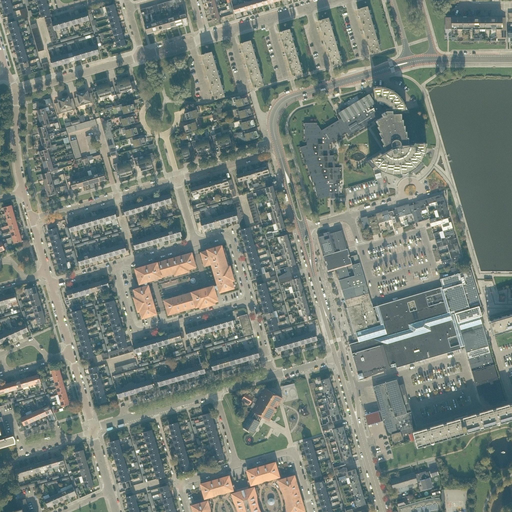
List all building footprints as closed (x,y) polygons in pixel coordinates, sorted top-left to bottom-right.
[(4,8),(12,6),(10,0),(2,2),(4,8)] [(216,6),(220,5),(218,0),(216,0),(215,1),(207,3),(209,8),(216,6)] [(41,12),(48,9),(47,4),(39,6),(41,12)] [(108,13),(115,10),(114,4),(106,7),(108,13)] [(12,12),(13,12),(12,6),(4,8),(6,14),(7,14),(12,12)] [(362,24),(372,21),(368,6),(358,9),(359,15),(359,16),(359,18),(360,18),(362,24)] [(84,22),(89,20),(87,12),(81,14),(84,22)] [(213,20),(220,18),(218,12),(211,14),(213,20)] [(182,24),(188,22),(185,13),(179,15),(182,24)] [(78,23),(84,22),(81,14),(76,15),(78,23)] [(176,26),(174,16),(173,14),(171,15),(172,17),(168,18),(171,27),(176,26)] [(176,16),(175,14),(173,14),(174,16),(176,26),(182,24),(179,15),(176,16)] [(72,25),(78,23),(76,15),(70,17),(72,25)] [(66,27),(72,25),(70,17),(64,19),(66,27)] [(323,36),(333,33),(329,17),(319,20),(320,27),(321,30),(323,36)] [(455,19),(455,17),(445,17),(445,29),(458,29),(458,17),(457,17),(457,19),(455,19)] [(506,26),(506,18),(506,17),(502,17),(502,19),(500,19),(500,17),(496,17),(496,29),(502,29),(502,37),(506,37),(506,26)] [(165,29),(171,27),(168,18),(162,20),(165,29)] [(61,28),(66,27),(64,19),(58,20),(61,28)] [(55,30),(61,28),(58,20),(52,22),(53,23),(53,26),(54,29),(55,30)] [(159,31),(165,29),(162,20),(156,21),(159,31)] [(10,29),(18,27),(16,21),(15,21),(9,23),(8,23),(10,29)] [(153,32),(159,31),(156,21),(151,23),(153,32)] [(366,39),(376,36),(372,21),(362,24),(364,30),(363,30),(364,33),(365,33),(366,39)] [(113,30),(120,28),(119,22),(111,24),(113,30)] [(147,34),(153,32),(151,23),(145,25),(147,34)] [(114,36),(122,33),(120,28),(113,30),(114,36)] [(284,47),(294,44),(290,29),(280,32),(282,38),(281,38),(282,41),(284,47)] [(13,40),(21,38),(19,32),(11,35),(13,40)] [(327,51),(338,48),(333,33),(323,36),(325,42),(324,42),(325,45),(326,44),(327,51)] [(371,54),(381,51),(376,36),(366,39),(368,45),(367,45),(368,48),(369,48),(371,54)] [(15,46),(23,44),(21,38),(13,40),(15,46)] [(118,47),(126,45),(124,39),(116,41),(118,47)] [(245,58),(255,56),(251,40),(241,43),(243,49),(242,50),(243,52),(245,58)] [(17,52),(24,50),(23,44),(15,46),(17,52)] [(289,62),(299,59),(294,44),(284,47),(286,53),(285,53),(286,56),(287,56),(289,62)] [(93,55),(99,53),(97,45),(91,47),(93,55)] [(88,57),(93,55),(91,47),(85,49),(88,57)] [(332,65),(342,62),(338,48),(327,51),(329,56),(328,57),(329,59),(330,59),(332,65)] [(82,58),(88,57),(85,49),(79,51),(82,58)] [(18,58),(26,56),(24,50),(17,52),(18,58)] [(76,60),(82,58),(79,51),(74,52),(76,60)] [(206,70),(216,67),(212,52),(202,54),(204,61),(203,61),(204,64),(206,70)] [(65,63),(70,62),(68,54),(62,56),(65,63)] [(20,64),(28,62),(26,56),(18,58),(20,64)] [(59,65),(65,63),(62,56),(56,57),(59,65)] [(250,73),(260,70),(255,56),(245,58),(247,64),(246,64),(247,67),(248,67),(250,73)] [(53,67),(59,65),(56,57),(50,59),(53,67)] [(303,74),(299,59),(289,62),(290,68),(289,68),(290,71),(291,71),(293,77),(303,74)] [(23,75),(31,73),(30,67),(22,70),(23,75)] [(211,85),(221,82),(216,67),(206,70),(208,76),(207,76),(208,79),(209,78),(211,85)] [(254,88),(264,85),(260,70),(250,73),(251,79),(251,82),(252,82),(254,88)] [(130,81),(130,80),(129,78),(127,79),(123,79),(126,91),(131,89),(132,88),(132,89),(132,90),(136,89),(133,80),(133,81),(131,82),(130,81)] [(121,91),(126,91),(123,79),(119,81),(117,81),(118,84),(118,85),(115,86),(117,94),(121,93),(120,92),(121,91)] [(225,97),(225,96),(221,82),(211,85),(212,90),(212,91),(212,93),(213,93),(215,99),(225,97)] [(109,87),(109,86),(109,84),(107,84),(102,85),(106,97),(111,95),(111,94),(112,95),(111,95),(112,96),(115,95),(113,86),(112,86),(113,87),(110,88),(109,87)] [(101,97),(106,97),(102,85),(99,87),(97,87),(97,90),(97,91),(95,92),(95,91),(94,92),(97,100),(101,99),(100,99),(100,98),(101,97)] [(307,145),(300,147),(300,148),(302,147),(303,153),(305,158),(305,159),(307,164),(305,165),(307,165),(308,164),(310,170),(311,175),(311,176),(313,181),(312,181),(312,182),(313,181),(315,181),(316,186),(316,187),(318,192),(320,198),(318,198),(318,199),(319,198),(330,195),(334,195),(334,198),(334,197),(339,197),(339,195),(339,192),(339,188),(339,186),(340,186),(340,180),(340,179),(339,179),(338,179),(338,178),(338,173),(338,168),(340,168),(340,167),(336,167),(335,167),(333,167),(333,162),(333,161),(333,156),(334,156),(334,155),(331,155),(330,155),(328,156),(328,150),(328,144),(329,144),(329,143),(328,142),(331,141),(336,138),(336,137),(341,134),(346,131),(347,133),(348,134),(349,136),(349,135),(354,132),(359,129),(359,128),(364,125),(369,122),(369,124),(370,123),(375,120),(376,121),(377,120),(380,125),(379,126),(382,131),(381,132),(384,137),(382,138),(385,143),(384,144),(387,149),(386,150),(387,150),(382,153),(381,152),(371,159),(370,159),(370,160),(368,161),(367,161),(368,162),(373,169),(373,168),(376,166),(377,167),(377,166),(376,166),(377,165),(378,165),(380,166),(380,167),(381,167),(380,168),(382,169),(384,170),(385,169),(386,170),(387,170),(388,171),(391,172),(392,173),(392,171),(393,171),(395,172),(396,172),(396,173),(399,173),(400,173),(400,174),(401,174),(401,173),(401,172),(403,172),(406,171),(408,170),(409,171),(408,171),(408,172),(408,171),(410,170),(412,173),(413,172),(414,173),(420,170),(423,166),(422,164),(423,163),(421,161),(421,160),(422,160),(422,159),(421,159),(423,155),(422,155),(423,154),(423,153),(424,148),(426,148),(426,149),(426,148),(427,143),(426,143),(414,143),(414,144),(408,144),(409,144),(409,143),(407,143),(407,137),(405,137),(405,131),(404,131),(403,125),(402,125),(402,119),(400,119),(400,118),(400,113),(398,113),(398,112),(406,109),(407,109),(405,104),(405,103),(404,104),(403,105),(402,102),(403,101),(402,100),(401,99),(400,98),(399,98),(398,97),(396,96),(398,95),(397,94),(396,94),(394,92),(393,93),(392,92),(390,91),(390,90),(386,89),(385,89),(384,89),(379,88),(379,87),(379,86),(373,86),(373,87),(374,87),(373,87),(374,92),(370,95),(369,94),(367,96),(359,100),(359,101),(347,108),(342,111),(341,111),(339,113),(342,118),(339,120),(321,131),(318,125),(317,125),(317,123),(305,123),(306,123),(306,129),(305,129),(306,129),(307,135),(305,135),(307,135),(307,141),(305,141),(305,142),(307,142),(307,145)] [(87,91),(85,92),(85,91),(82,92),(86,104),(91,103),(94,102),(92,93),(88,94),(87,91)] [(80,106),(86,104),(82,92),(79,93),(77,94),(78,97),(74,98),(77,107),(80,106)] [(69,96),(66,97),(66,96),(63,97),(67,112),(73,110),(76,109),(73,98),(70,99),(69,96)] [(240,96),(232,98),(234,103),(237,103),(238,106),(249,103),(248,102),(249,102),(247,98),(247,97),(241,99),(240,99),(240,96)] [(62,113),(67,112),(63,97),(60,98),(60,99),(58,99),(59,102),(56,103),(59,114),(62,113)] [(126,103),(127,103),(119,105),(121,110),(124,110),(125,113),(135,110),(135,109),(136,108),(134,105),(134,104),(128,105),(127,105),(126,103)] [(196,113),(199,112),(198,106),(190,109),(191,109),(191,111),(191,112),(185,113),(185,114),(186,118),(187,118),(187,119),(197,116),(196,113)] [(243,108),(243,107),(236,109),(237,115),(241,114),(241,118),(252,115),(252,113),(250,109),(250,108),(245,110),(244,110),(243,108)] [(47,116),(52,114),(51,112),(39,116),(40,121),(48,119),(47,116)] [(126,115),(119,117),(120,122),(124,122),(125,125),(135,122),(135,121),(136,121),(133,117),(133,116),(128,118),(127,118),(126,115)] [(246,119),(247,119),(247,118),(239,120),(240,126),(244,126),(245,129),(255,126),(255,125),(256,124),(254,121),(253,120),(248,121),(247,121),(246,119)] [(195,126),(198,124),(197,119),(189,121),(190,121),(190,124),(189,124),(184,126),(184,127),(184,131),(185,131),(186,132),(196,129),(195,126)] [(51,127),(50,124),(42,127),(42,126),(38,128),(39,133),(47,131),(46,128),(51,127)] [(129,126),(130,126),(122,128),(124,134),(127,133),(128,137),(138,134),(138,132),(139,132),(137,128),(136,127),(131,129),(130,129),(129,126)] [(249,130),(250,130),(250,129),(242,132),(244,137),(247,137),(248,140),(258,137),(258,136),(259,135),(257,132),(257,131),(251,132),(250,132),(249,130)] [(233,138),(231,130),(225,132),(225,135),(222,136),(226,148),(230,145),(231,145),(230,139),(230,138),(233,138)] [(222,136),(219,137),(218,134),(212,136),(215,143),(217,142),(218,143),(219,148),(221,148),(226,148),(222,136)] [(50,139),(54,138),(53,135),(41,139),(42,144),(50,142),(50,139)] [(137,136),(138,136),(137,136),(130,138),(131,144),(135,143),(136,147),(146,144),(146,142),(147,142),(144,138),(144,137),(139,139),(138,139),(137,136)] [(212,144),(213,144),(210,136),(205,138),(205,141),(202,142),(205,154),(210,151),(211,151),(209,145),(209,144),(212,144)] [(202,142),(199,143),(197,140),(192,142),(194,149),(197,148),(197,149),(199,154),(200,154),(205,154),(202,142)] [(192,150),(190,142),(184,144),(185,147),(181,148),(184,159),(185,158),(186,159),(189,157),(191,157),(189,151),(189,150),(192,149),(192,150)] [(53,150),(52,148),(52,147),(44,150),(40,151),(39,152),(39,154),(41,155),(41,157),(49,154),(48,151),(53,150)] [(154,161),(155,161),(152,153),(147,155),(147,158),(144,159),(147,171),(152,168),(153,168),(151,162),(152,161),(154,160),(154,161)] [(144,159),(141,160),(139,157),(134,158),(136,166),(139,165),(139,166),(141,171),(142,171),(147,171),(144,159)] [(52,162),(56,161),(55,158),(43,162),(45,167),(53,165),(52,162)] [(134,167),(132,159),(126,161),(127,164),(124,165),(127,176),(131,174),(133,174),(131,168),(131,167),(134,166),(134,167)] [(124,165),(121,166),(119,163),(113,164),(116,172),(116,171),(118,171),(119,172),(121,177),(122,177),(127,176),(124,165)] [(264,177),(270,176),(267,166),(261,168),(263,175),(264,177)] [(103,171),(100,172),(99,168),(96,169),(100,181),(106,179),(103,171)] [(257,176),(263,175),(261,168),(257,169),(257,168),(255,169),(257,176)] [(252,170),(249,171),(251,178),(257,176),(255,169),(252,169),(252,170)] [(55,173),(54,171),(46,173),(42,174),(43,180),(51,177),(51,174),(55,173)] [(92,175),(89,176),(88,171),(85,172),(89,184),(95,183),(92,175)] [(239,182),(245,180),(243,173),(237,174),(239,182)] [(81,178),(78,179),(77,174),(75,175),(78,187),(84,186),(81,178)] [(231,179),(228,180),(227,177),(221,179),(223,186),(228,185),(230,190),(234,189),(231,179)] [(54,185),(60,183),(60,181),(57,182),(45,185),(47,191),(55,188),(54,185)] [(193,195),(199,193),(197,186),(191,188),(193,195)] [(268,194),(275,192),(273,186),(266,188),(268,194)] [(61,193),(60,190),(59,187),(55,188),(47,191),(48,196),(61,193)] [(166,204),(172,202),(170,194),(164,196),(166,204)] [(439,195),(440,195),(424,200),(425,206),(426,206),(429,205),(429,204),(437,201),(439,209),(447,207),(443,196),(440,198),(439,195)] [(160,205),(166,204),(164,196),(158,198),(160,205)] [(154,207),(160,205),(158,198),(152,199),(154,207)] [(149,209),(154,207),(152,199),(146,201),(149,209)] [(426,206),(425,206),(424,200),(417,201),(417,202),(418,202),(418,203),(414,205),(419,222),(422,221),(419,211),(426,209),(426,206)] [(143,210),(149,209),(146,201),(141,203),(143,210)] [(137,212),(143,210),(141,203),(135,204),(137,212)] [(131,214),(137,212),(135,204),(129,206),(131,214)] [(409,204),(403,206),(405,215),(412,213),(415,223),(419,222),(414,205),(409,206),(409,204)] [(5,213),(13,211),(12,205),(4,207),(5,213)] [(125,216),(131,214),(129,206),(123,208),(123,209),(125,215),(125,216)] [(399,217),(405,215),(403,206),(396,208),(397,208),(397,209),(393,211),(398,228),(401,227),(399,217)] [(448,214),(449,214),(447,207),(439,209),(437,210),(439,217),(429,219),(430,223),(448,218),(447,214),(448,213),(448,214)] [(117,217),(115,211),(115,210),(109,212),(111,220),(117,218),(117,217)] [(388,210),(382,212),(385,221),(392,219),(394,229),(398,228),(393,211),(388,212),(388,210)] [(7,219),(15,217),(13,211),(5,213),(7,219)] [(238,219),(237,217),(236,214),(235,211),(230,213),(232,221),(238,219)] [(105,222),(111,220),(109,212),(103,214),(105,222)] [(378,224),(385,221),(382,212),(375,214),(376,214),(376,216),(372,217),(377,234),(380,233),(378,224)] [(226,222),(232,221),(230,213),(224,215),(226,222)] [(99,223),(105,222),(103,214),(97,215),(99,223)] [(94,225),(99,223),(97,215),(91,217),(94,225)] [(220,224),(226,222),(224,215),(218,216),(220,224)] [(215,226),(220,224),(218,216),(212,218),(215,226)] [(367,217),(367,216),(361,218),(364,229),(364,228),(371,226),(373,235),(377,234),(372,217),(367,218),(367,217)] [(9,225),(17,223),(15,217),(7,219),(9,225)] [(88,227),(94,225),(91,217),(86,219),(88,227)] [(209,228),(215,226),(212,218),(207,220),(209,228)] [(449,223),(448,218),(430,223),(431,227),(441,224),(443,231),(453,228),(451,222),(449,223)] [(82,228),(88,227),(86,219),(80,220),(82,228)] [(76,230),(82,228),(80,220),(74,222),(76,230)] [(203,229),(209,228),(207,220),(201,221),(203,229)] [(70,232),(76,230),(74,222),(68,224),(70,232)] [(278,230),(285,228),(283,222),(276,224),(278,230)] [(11,231),(19,229),(17,223),(9,225),(11,231)] [(250,233),(249,227),(241,230),(243,235),(250,233)] [(50,236),(58,234),(56,228),(48,230),(50,236)] [(176,237),(182,235),(179,228),(173,229),(176,237)] [(454,234),(455,234),(453,228),(443,231),(445,238),(435,240),(436,244),(454,239),(453,235),(454,234)] [(12,237),(20,235),(19,229),(11,231),(12,237)] [(168,231),(167,229),(164,230),(165,232),(162,233),(164,241),(170,239),(168,231)] [(170,239),(176,237),(173,229),(168,231),(170,239)] [(330,234),(335,251),(347,247),(342,230),(330,234)] [(158,242),(164,241),(162,233),(156,234),(158,242)] [(244,241),(252,239),(250,233),(243,235),(244,241)] [(52,242),(59,239),(58,234),(50,236),(52,242)] [(153,244),(158,242),(156,234),(150,236),(153,244)] [(323,254),(335,251),(330,234),(318,237),(323,254)] [(14,243),(22,241),(20,235),(12,237),(14,243)] [(282,243),(289,241),(287,235),(278,237),(279,243),(282,243)] [(147,246),(153,244),(150,236),(145,238),(147,246)] [(141,247),(147,246),(145,238),(139,240),(141,247)] [(53,247),(61,245),(59,239),(52,242),(53,247)] [(455,244),(454,239),(436,244),(437,247),(447,245),(449,252),(459,249),(457,243),(455,244)] [(135,249),(141,247),(139,240),(133,241),(133,242),(135,248),(135,249)] [(126,251),(125,245),(124,244),(118,246),(121,253),(127,252),(126,251)] [(55,253),(63,251),(61,245),(53,247),(55,253)] [(192,292),(164,300),(169,314),(203,305),(204,307),(211,304),(211,302),(218,300),(215,290),(219,289),(220,292),(234,288),(232,281),(234,280),(233,277),(231,277),(230,274),(232,273),(232,272),(230,273),(229,270),(231,269),(230,265),(228,266),(222,245),(208,250),(201,252),(204,264),(213,261),(220,286),(218,286),(218,285),(214,286),(211,287),(211,286),(194,291),(195,291),(192,292)] [(248,253),(255,251),(254,245),(246,247),(248,253)] [(115,255),(121,253),(118,246),(113,247),(115,255)] [(109,257),(115,255),(113,247),(107,249),(109,257)] [(282,255),(285,255),(292,252),(291,247),(284,249),(281,249),(282,255)] [(352,265),(347,247),(335,251),(323,254),(328,272),(338,269),(346,267),(349,266),(352,265)] [(103,258),(109,257),(107,249),(101,251),(103,258)] [(461,255),(459,249),(449,252),(451,258),(442,261),(444,268),(453,265),(452,262),(462,260),(462,259),(460,260),(459,255),(460,255),(461,255)] [(57,259),(64,257),(63,251),(55,253),(57,259)] [(98,260),(103,258),(101,251),(95,252),(98,260)] [(249,259),(257,256),(255,251),(248,253),(249,259)] [(92,262),(98,260),(95,252),(90,254),(92,262)] [(140,311),(142,318),(155,314),(153,307),(155,307),(147,281),(161,277),(174,273),(175,275),(176,275),(175,273),(178,272),(179,274),(185,272),(185,270),(188,269),(189,271),(189,269),(196,267),(192,253),(154,263),(139,267),(139,268),(136,269),(140,283),(141,283),(142,287),(134,289),(136,296),(134,297),(134,298),(136,297),(137,300),(135,301),(137,307),(139,307),(140,310),(138,311),(140,311)] [(86,263),(92,262),(90,254),(84,256),(86,263)] [(80,265),(86,263),(84,256),(78,257),(80,265)] [(251,264),(259,262),(257,256),(249,259),(251,264)] [(58,265),(66,263),(64,257),(57,259),(58,265)] [(253,270),(261,268),(259,262),(251,264),(253,270)] [(60,271),(68,268),(66,263),(58,265),(60,271)] [(360,263),(352,265),(355,276),(349,277),(339,280),(342,289),(342,290),(366,283),(360,263)] [(278,277),(279,280),(286,278),(291,276),(291,273),(298,270),(296,264),(289,266),(286,267),(287,271),(278,277)] [(349,277),(346,267),(338,269),(341,276),(339,277),(340,280),(339,280),(349,277)] [(261,274),(262,274),(261,268),(253,270),(254,276),(255,276),(261,274)] [(354,333),(357,333),(358,337),(359,341),(350,344),(359,379),(365,377),(365,378),(374,374),(390,369),(390,368),(393,367),(396,366),(396,368),(461,349),(463,348),(465,347),(466,352),(488,346),(483,327),(482,327),(480,319),(479,317),(482,316),(483,313),(470,270),(440,279),(442,287),(377,306),(375,306),(380,321),(377,321),(374,312),(350,319),(354,333)] [(292,286),(301,283),(300,277),(290,280),(292,286)] [(103,289),(109,287),(107,279),(101,281),(103,289)] [(98,290),(103,289),(101,281),(95,283),(98,290)] [(266,288),(265,283),(265,282),(264,283),(258,284),(257,285),(259,291),(266,288)] [(92,292),(98,290),(95,283),(90,284),(92,292)] [(293,292),(303,289),(301,283),(292,286),(293,292)] [(345,300),(346,300),(369,293),(366,283),(342,290),(343,292),(342,292),(344,296),(345,300)] [(86,294),(92,292),(90,284),(84,286),(86,294)] [(26,296),(29,295),(37,293),(35,286),(25,290),(26,296)] [(80,295),(86,294),(84,286),(78,288),(80,295)] [(75,297),(80,295),(78,288),(72,289),(75,297)] [(260,296),(268,294),(266,288),(259,291),(260,296)] [(67,305),(70,304),(70,301),(72,300),(72,298),(75,297),(72,289),(66,291),(68,297),(65,298),(67,305)] [(295,298),(305,295),(303,289),(293,292),(295,298)] [(11,302),(17,300),(15,292),(9,294),(11,302)] [(31,301),(39,299),(37,293),(29,295),(31,301)] [(347,307),(371,300),(369,293),(346,300),(347,303),(346,303),(347,307)] [(5,304),(11,302),(9,294),(3,296),(5,304)] [(262,302),(270,300),(268,294),(260,296),(262,302)] [(297,304),(307,301),(305,295),(295,298),(297,304)] [(33,307),(41,304),(39,299),(31,301),(33,307)] [(107,308),(115,306),(114,300),(106,302),(107,308)] [(264,308),(272,306),(270,300),(262,302),(264,308)] [(374,312),(371,300),(347,307),(349,316),(350,319),(374,312)] [(299,310),(301,309),(308,307),(307,301),(297,304),(299,310)] [(35,313),(42,310),(41,304),(33,307),(35,313)] [(109,314),(117,312),(115,306),(107,308),(109,314)] [(265,314),(273,312),(272,306),(264,308),(265,314)] [(36,319),(44,316),(42,310),(35,313),(36,319)] [(74,318),(82,316),(80,310),(72,312),(74,318)] [(111,320),(119,318),(117,312),(109,314),(111,320)] [(267,320),(275,317),(273,312),(265,314),(267,320)] [(305,321),(312,319),(310,313),(303,315),(305,321)] [(240,323),(249,320),(247,314),(238,316),(240,323)] [(511,314),(491,321),(490,321),(494,333),(511,327),(511,314)] [(38,325),(46,323),(44,316),(36,319),(38,325)] [(76,324),(83,322),(82,316),(74,318),(76,324)] [(235,320),(233,321),(232,316),(226,318),(228,326),(234,324),(236,323),(235,320)] [(269,325),(277,323),(275,317),(267,320),(269,325)] [(112,326),(120,323),(119,318),(111,320),(112,326)] [(222,327),(228,326),(226,318),(220,320),(222,327)] [(216,329),(222,327),(220,320),(214,321),(216,329)] [(242,329),(251,327),(249,320),(240,323),(242,329)] [(211,331),(216,329),(214,321),(208,323),(211,331)] [(77,330),(85,327),(83,322),(76,324),(77,330)] [(23,333),(29,331),(25,323),(20,326),(23,333)] [(114,332),(122,329),(120,323),(112,326),(114,332)] [(205,332),(211,331),(208,323),(203,325),(205,332)] [(270,331),(278,329),(277,323),(269,325),(270,331)] [(199,334),(205,332),(203,325),(197,326),(199,334)] [(17,336),(23,333),(20,326),(14,328),(17,336)] [(193,336),(199,334),(197,326),(191,328),(193,336)] [(79,336),(87,333),(85,327),(77,330),(79,336)] [(244,336),(253,333),(251,327),(242,329),(244,336)] [(12,339),(17,336),(14,328),(8,331),(12,339)] [(187,338),(193,336),(191,328),(185,330),(187,338)] [(116,337),(124,335),(122,329),(114,332),(116,337)] [(6,341),(12,339),(8,331),(3,333),(6,341)] [(182,339),(181,338),(180,332),(179,331),(173,333),(176,341),(182,339)] [(311,341),(317,340),(315,332),(309,334),(311,341)] [(81,341),(89,339),(87,333),(79,336),(81,341)] [(170,343),(176,341),(173,333),(168,335),(170,343)] [(306,343),(311,341),(309,334),(303,335),(306,343)] [(118,343),(125,341),(124,335),(116,337),(118,343)] [(164,344),(170,343),(168,335),(162,337),(164,344)] [(300,345),(306,343),(303,335),(298,337),(300,345)] [(158,346),(164,344),(162,337),(156,338),(158,346)] [(294,346),(300,345),(298,337),(292,339),(294,346)] [(153,348),(158,346),(156,338),(150,340),(153,348)] [(82,347),(90,345),(89,339),(81,341),(82,347)] [(288,348),(294,346),(292,339),(286,340),(288,348)] [(147,349),(153,348),(150,340),(145,342),(147,349)] [(283,350),(288,348),(286,340),(280,342),(283,350)] [(119,349),(120,349),(123,348),(126,347),(127,347),(125,341),(118,343),(119,349)] [(141,351),(147,349),(145,342),(139,343),(141,351)] [(277,351),(283,350),(280,342),(274,344),(277,351)] [(135,353),(141,351),(139,343),(133,345),(135,353)] [(84,353),(92,351),(90,345),(82,347),(84,353)] [(468,359),(490,352),(488,346),(466,352),(466,353),(467,352),(468,358),(468,359)] [(254,358),(260,357),(257,349),(251,350),(254,358)] [(248,360),(254,358),(251,350),(246,352),(248,360)] [(86,359),(87,359),(93,357),(94,356),(92,351),(84,353),(86,359)] [(242,362),(248,360),(246,352),(240,354),(242,362)] [(470,365),(492,358),(490,352),(468,359),(470,364),(470,365)] [(236,363),(242,362),(240,354),(234,355),(236,363)] [(231,365),(236,363),(234,355),(228,357),(231,365)] [(225,367),(231,365),(228,357),(222,359),(225,367)] [(481,368),(494,364),(492,358),(470,365),(472,371),(481,368)] [(219,368),(225,367),(222,359),(217,361),(219,368)] [(219,368),(217,361),(211,362),(211,363),(213,368),(213,369),(213,370),(219,368)] [(206,372),(205,371),(204,365),(203,364),(197,366),(200,374),(206,372)] [(497,377),(495,368),(494,364),(481,368),(472,371),(474,377),(473,377),(474,377),(476,383),(475,383),(476,383),(497,377)] [(98,372),(97,368),(96,366),(89,368),(90,374),(98,372)] [(194,376),(200,374),(197,366),(192,368),(194,376)] [(53,377),(61,374),(59,368),(51,370),(53,377)] [(194,376),(192,368),(186,370),(188,377),(194,376)] [(182,379),(188,377),(186,370),(180,371),(182,379)] [(177,381),(182,379),(180,371),(174,373),(177,381)] [(92,380),(100,378),(103,377),(102,375),(99,376),(98,372),(90,374),(92,380)] [(171,382),(169,375),(168,373),(166,373),(166,375),(163,376),(165,384),(171,382)] [(171,382),(177,381),(174,373),(169,375),(171,382)] [(35,384),(41,382),(39,374),(33,376),(35,384)] [(55,383),(63,380),(61,374),(53,377),(55,383)] [(29,385),(35,384),(33,376),(27,377),(29,385)] [(159,386),(165,384),(163,376),(157,378),(159,386)] [(23,387),(29,385),(27,377),(21,379),(23,387)] [(497,377),(476,383),(477,389),(499,383),(497,377)] [(94,386),(102,384),(100,378),(92,380),(94,386)] [(322,386),(331,384),(329,378),(321,380),(322,386)] [(17,389),(23,387),(21,379),(15,381),(17,389)] [(57,388),(65,386),(63,380),(55,383),(57,388)] [(147,389),(153,387),(151,380),(145,381),(147,389)] [(11,391),(17,389),(15,381),(9,383),(11,391)] [(142,391),(147,389),(145,381),(139,383),(142,391)] [(393,381),(373,387),(380,410),(378,411),(381,421),(383,420),(387,435),(400,432),(403,431),(416,427),(411,412),(407,413),(404,404),(409,402),(403,384),(399,385),(398,383),(393,381)] [(5,392),(11,391),(9,383),(3,385),(5,392)] [(136,393),(142,391),(139,383),(134,385),(136,393)] [(499,383),(477,389),(479,395),(479,396),(484,394),(501,389),(499,383)] [(95,392),(103,389),(102,384),(94,386),(95,392)] [(324,392),(332,389),(331,384),(322,386),(324,392)] [(130,394),(136,393),(134,385),(128,386),(130,394)] [(58,394),(66,392),(65,386),(57,388),(58,394)] [(124,396),(130,394),(128,386),(122,388),(124,396)] [(118,398),(124,396),(122,388),(116,390),(118,398)] [(258,400),(256,404),(253,409),(251,413),(242,426),(253,433),(255,430),(260,422),(261,419),(258,418),(259,417),(259,416),(260,415),(270,421),(282,398),(276,394),(274,393),(265,388),(262,393),(258,400)] [(97,398),(105,395),(103,389),(95,392),(97,398)] [(326,398),(334,395),(332,389),(324,392),(325,395),(322,396),(323,398),(326,398)] [(485,401),(489,400),(503,395),(501,389),(484,394),(485,400),(485,401)] [(60,400),(68,398),(66,392),(58,394),(60,400)] [(253,402),(256,404),(258,400),(246,392),(244,396),(243,396),(242,398),(242,399),(250,404),(252,400),(253,401),(253,402)] [(99,403),(107,401),(105,395),(97,398),(99,403)] [(327,403),(336,401),(334,395),(326,398),(327,403)] [(490,404),(504,400),(503,395),(489,400),(490,404)] [(62,406),(70,404),(68,398),(60,400),(57,401),(58,404),(61,403),(62,406)] [(329,409),(337,407),(336,401),(327,403),(324,404),(326,410),(329,409)] [(414,432),(413,432),(414,433),(415,437),(415,438),(416,440),(416,441),(417,445),(511,416),(511,403),(509,404),(508,404),(507,405),(507,404),(506,405),(505,405),(504,405),(501,406),(500,406),(500,407),(499,407),(498,407),(497,408),(497,407),(496,408),(493,409),(492,409),(491,409),(489,410),(488,410),(487,410),(484,411),(483,411),(483,412),(482,412),(481,412),(480,412),(479,413),(476,414),(476,413),(475,414),(474,414),(473,414),(473,415),(472,415),(471,415),(468,416),(467,415),(466,415),(463,416),(462,416),(462,417),(460,417),(459,418),(456,419),(455,418),(455,419),(455,420),(452,421),(451,421),(450,421),(448,422),(447,422),(446,422),(443,423),(442,423),(441,424),(440,424),(439,424),(438,425),(435,426),(435,425),(434,426),(433,426),(432,426),(432,427),(431,427),(430,427),(427,428),(426,428),(425,429),(425,428),(424,429),(423,429),(422,429),(418,430),(417,431),(414,432)] [(47,415),(53,412),(49,405),(43,407),(47,415)] [(41,418),(47,415),(43,407),(38,410),(41,418)] [(328,416),(339,412),(337,407),(329,409),(324,411),(327,413),(327,416),(328,416)] [(35,420),(41,418),(38,410),(32,412),(35,420)] [(378,411),(365,415),(368,425),(381,421),(378,411)] [(30,423),(35,420),(32,412),(26,415),(30,423)] [(333,421),(341,418),(339,412),(328,416),(330,421),(327,422),(327,423),(321,425),(322,428),(334,425),(333,421)] [(204,421),(212,419),(210,413),(202,415),(204,421)] [(24,425),(30,423),(26,415),(21,418),(24,425)] [(3,421),(3,420),(2,417),(0,417),(0,446),(14,443),(14,442),(13,442),(12,437),(7,438),(6,435),(7,435),(3,421)] [(206,427),(214,424),(212,419),(204,421),(206,427)] [(171,431),(179,428),(177,422),(169,425),(171,431)] [(208,432),(215,430),(214,424),(206,427),(208,432)] [(335,429),(332,429),(334,435),(336,435),(340,434),(342,433),(345,432),(343,426),(335,429)] [(173,436),(180,434),(179,428),(171,431),(173,436)] [(145,438),(153,436),(151,430),(144,432),(145,438)] [(209,438),(217,436),(215,430),(208,432),(209,438)] [(336,435),(334,435),(336,441),(338,440),(346,438),(345,432),(342,433),(340,434),(336,435)] [(400,432),(394,434),(395,437),(393,437),(394,442),(403,439),(400,432)] [(174,442),(182,440),(180,434),(173,436),(174,442)] [(147,444),(155,441),(153,436),(145,438),(147,444)] [(211,444),(219,442),(217,436),(209,438),(211,444)] [(338,440),(336,441),(337,447),(340,446),(348,444),(346,438),(338,440)] [(112,448),(120,445),(118,439),(110,442),(112,448)] [(176,448),(184,446),(182,440),(174,442),(176,448)] [(305,448),(312,446),(311,440),(303,442),(305,448)] [(149,449),(156,447),(155,441),(147,444),(149,449)] [(213,450),(221,447),(219,442),(211,444),(213,450)] [(340,446),(337,447),(339,453),(342,452),(350,450),(348,444),(340,446)] [(113,453),(121,451),(120,445),(112,448),(113,453)] [(178,454),(185,451),(184,446),(176,448),(178,454)] [(306,454),(314,452),(312,446),(305,448),(306,454)] [(150,455),(158,453),(156,447),(149,449),(150,455)] [(214,456),(222,453),(221,447),(213,450),(214,456)] [(77,458),(85,456),(83,450),(75,452),(77,458)] [(342,452),(339,453),(341,458),(352,455),(350,450),(342,452)] [(115,459),(123,457),(121,451),(113,453),(115,459)] [(179,459),(187,457),(185,451),(178,454),(179,459)] [(308,460),(316,457),(314,452),(306,454),(308,460)] [(152,461),(160,459),(158,453),(150,455),(152,461)] [(216,461),(224,459),(222,453),(214,456),(216,461)] [(352,455),(341,458),(341,461),(344,460),(345,464),(353,461),(352,455)] [(59,466),(65,464),(62,456),(56,457),(59,466)] [(79,464),(87,462),(85,456),(77,458),(79,464)] [(53,467),(59,466),(56,457),(51,459),(53,467)] [(117,465),(125,463),(123,457),(115,459),(117,465)] [(181,465),(189,463),(187,457),(179,459),(181,465)] [(53,467),(51,459),(45,461),(47,469),(50,468),(51,471),(53,470),(53,467)] [(154,467),(162,465),(160,459),(152,461),(154,467)] [(41,471),(47,469),(45,461),(39,463),(41,471)] [(80,470),(88,468),(87,462),(79,464),(80,470)] [(35,472),(41,471),(39,463),(33,464),(35,472)] [(119,471),(126,469),(125,463),(117,465),(119,471)] [(183,471),(190,469),(189,463),(181,465),(183,471)] [(248,472),(251,484),(259,482),(258,481),(271,477),(272,478),(276,477),(277,481),(279,480),(280,480),(280,479),(279,476),(276,464),(272,465),(272,463),(250,469),(251,471),(248,472)] [(311,471),(319,469),(317,463),(310,465),(311,471)] [(29,474),(35,472),(33,464),(27,466),(29,474)] [(155,473),(163,470),(162,465),(154,467),(155,473)] [(23,476),(29,474),(27,466),(21,468),(23,476)] [(17,478),(23,476),(21,468),(15,470),(17,478)] [(82,476),(90,474),(88,468),(80,470),(82,476)] [(437,468),(429,470),(431,476),(439,474),(437,468)] [(120,477),(128,474),(126,469),(119,471),(120,477)] [(313,477),(321,475),(319,469),(311,471),(313,477)] [(349,477),(357,475),(356,469),(347,471),(349,477)] [(157,479),(158,478),(164,477),(165,476),(163,470),(155,473),(157,479)] [(396,478),(391,479),(392,483),(394,489),(394,488),(402,486),(403,486),(408,484),(408,485),(409,487),(414,486),(413,483),(417,482),(418,482),(421,481),(423,489),(423,490),(432,487),(430,478),(428,478),(428,477),(429,477),(428,472),(426,472),(426,471),(419,473),(418,473),(418,474),(415,475),(414,473),(396,478)] [(84,482),(92,480),(90,474),(82,476),(84,482)] [(122,482),(130,480),(128,474),(120,477),(122,482)] [(351,483),(359,481),(357,475),(349,477),(351,483)] [(280,480),(279,480),(281,488),(283,487),(285,493),(283,494),(285,501),(287,501),(289,507),(287,508),(287,511),(299,511),(303,511),(302,508),(304,507),(295,479),(293,479),(292,476),(280,480)] [(226,478),(226,477),(204,483),(205,485),(201,486),(205,498),(206,501),(194,505),(195,508),(193,509),(193,511),(208,511),(208,510),(210,510),(208,501),(209,500),(208,497),(212,496),(212,494),(225,491),(225,492),(233,490),(229,478),(226,478)] [(86,488),(94,486),(92,480),(84,482),(86,488)] [(124,488),(125,488),(131,486),(132,486),(130,480),(122,482),(124,488)] [(317,489),(324,487),(323,481),(315,483),(317,489)] [(352,489),(361,486),(359,481),(351,483),(352,489)] [(161,487),(160,487),(161,493),(169,491),(167,485),(166,485),(161,487)] [(71,497),(77,494),(73,486),(67,489),(71,497)] [(354,495),(362,492),(361,486),(352,489),(354,495)] [(249,489),(249,487),(237,490),(237,492),(232,494),(234,500),(236,499),(239,507),(237,507),(238,511),(258,511),(258,509),(259,509),(257,501),(256,502),(254,495),(253,494),(256,494),(254,487),(249,489)] [(318,495),(326,492),(324,487),(317,489),(318,495)] [(65,499),(71,497),(67,489),(62,492),(65,499)] [(65,499),(62,492),(61,490),(58,491),(59,493),(56,494),(59,502),(65,499)] [(356,500),(364,498),(362,492),(354,495),(356,500)] [(54,504),(59,502),(56,494),(51,497),(54,504)] [(128,503),(136,500),(134,495),(133,495),(127,497),(126,497),(128,503)] [(171,496),(163,499),(165,505),(173,502),(171,496)] [(48,507),(54,504),(51,497),(45,499),(48,507)] [(322,506),(329,504),(328,498),(320,500),(322,506)] [(358,506),(366,504),(364,498),(356,500),(353,501),(355,508),(358,507),(358,506)] [(27,502),(26,502),(26,499),(16,501),(17,505),(19,510),(10,511),(29,511),(26,502),(27,502)] [(130,509),(137,506),(136,500),(128,503),(130,509)] [(173,502),(165,505),(166,510),(174,508),(173,502)]
